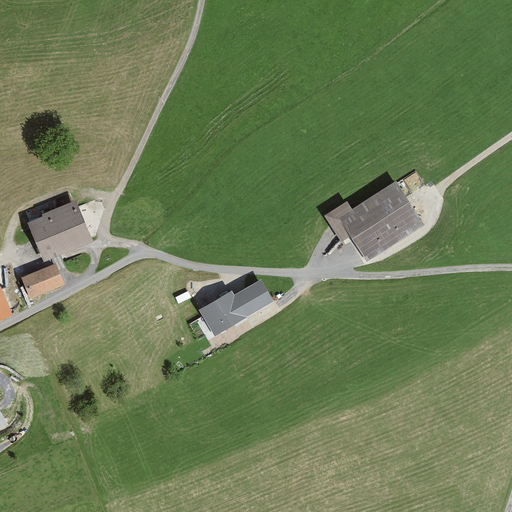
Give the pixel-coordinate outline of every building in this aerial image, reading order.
[(343,203),(323,216),(340,244),(349,238),(363,259),(417,225),(390,182),(347,210),(343,203)] [(72,202),(25,220),(40,258),(87,240),(72,202)] [(52,265),(19,278),(28,299),(60,286),(52,265)] [(231,293),(201,310),(215,334),(272,301),(261,282),(234,298),(231,293)] [(4,285),(0,286),(0,319),(16,313),(4,285)] [(0,406),(0,427),(9,423),(0,406)]
